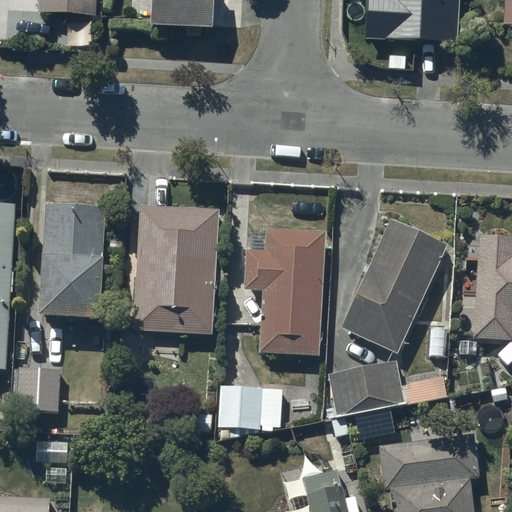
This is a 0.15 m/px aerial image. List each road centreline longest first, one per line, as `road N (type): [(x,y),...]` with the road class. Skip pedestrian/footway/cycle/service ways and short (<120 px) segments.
road 1 (residential): [(0,109),(286,127)]
road 2 (residential): [(286,127),(511,139)]
road 3 (residential): [(286,127),(292,0)]
